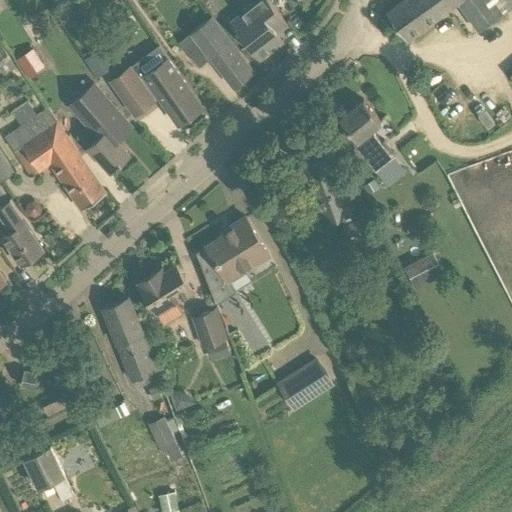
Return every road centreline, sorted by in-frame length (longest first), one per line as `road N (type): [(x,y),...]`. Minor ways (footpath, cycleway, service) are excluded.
road 1 (residential): [(0,341),(332,55),(360,7)]
road 2 (track): [(511,138),(475,152),(442,144),(407,75),(366,32),(360,7)]
